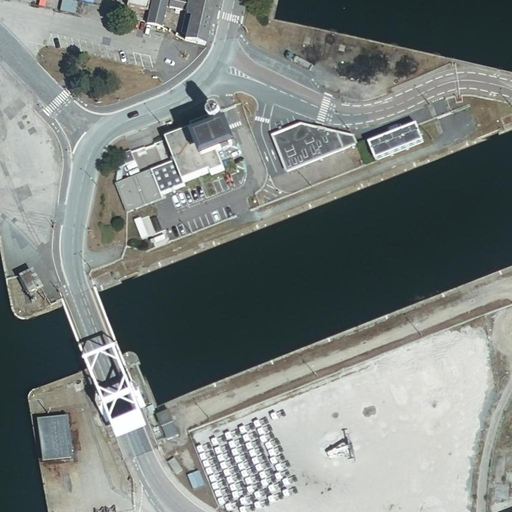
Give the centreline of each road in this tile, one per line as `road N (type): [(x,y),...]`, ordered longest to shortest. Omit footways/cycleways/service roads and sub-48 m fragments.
road 1 (tertiary): [(214,66),(176,100),(95,137),(72,236),(76,285),(140,453),(184,511)]
road 2 (unclassified): [(511,91),(465,81),(378,112),(323,113),(214,66)]
road 3 (unknown): [(441,398),(396,406),(260,458),(257,482),(330,511)]
road 4 (unknown): [(426,511),(447,475),(441,398)]
